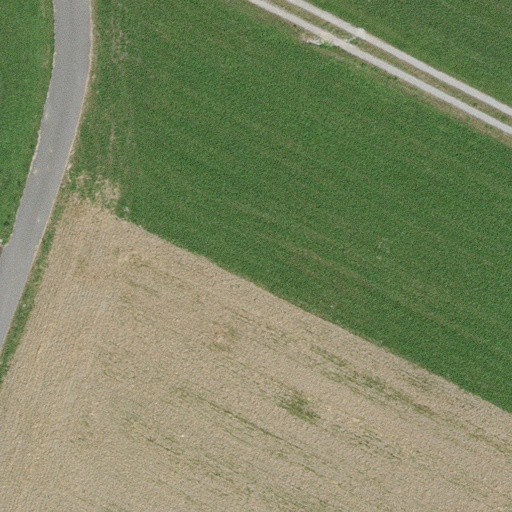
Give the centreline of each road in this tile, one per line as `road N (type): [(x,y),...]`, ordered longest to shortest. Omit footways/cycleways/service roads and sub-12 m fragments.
road 1 (track): [(511,137),(235,0)]
road 2 (track): [(60,0),(67,34),(59,113),(0,293)]
